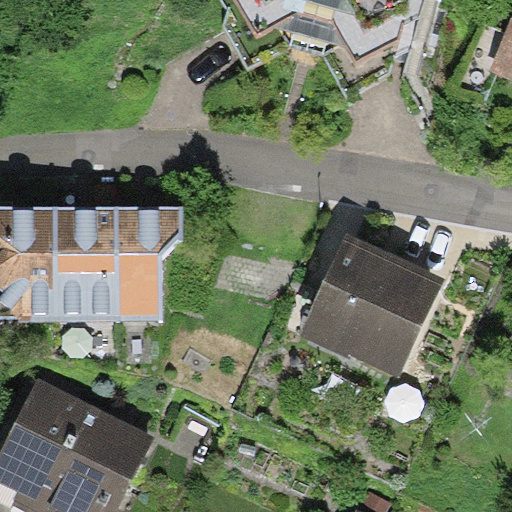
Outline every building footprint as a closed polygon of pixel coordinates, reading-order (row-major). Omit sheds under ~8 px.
[(412,0),(225,0),(232,9),(224,29),(249,73),(291,49),(324,59),(351,102),(391,77),(412,0)] [(511,15),(489,74),(511,82),(511,15)] [(0,319),(164,319),(164,259),(183,238),(183,208),(163,208),(88,207),(0,206),(0,319)] [(344,241),(301,342),(349,363),(351,359),(401,381),(443,284),(385,259),(344,241)] [(152,441),(40,383),(0,460),(0,502),(19,511),(114,511),(119,503),(152,441)]
